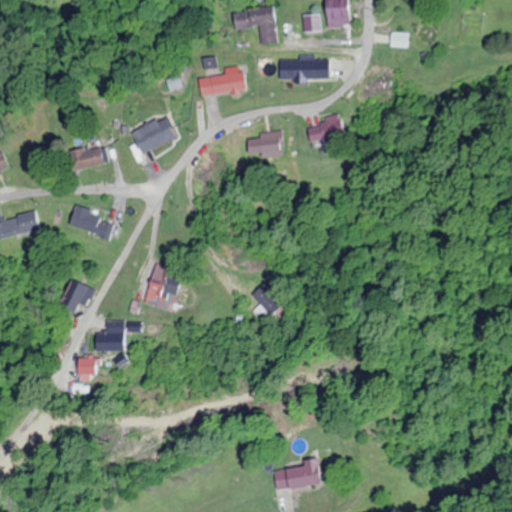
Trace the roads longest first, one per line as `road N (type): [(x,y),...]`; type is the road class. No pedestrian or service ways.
road 1 (residential): [(53,386),(168,188),(203,149),(242,125),(334,105),(353,90),(375,49),(377,0)]
road 2 (residential): [(168,188),(75,190),(0,204)]
